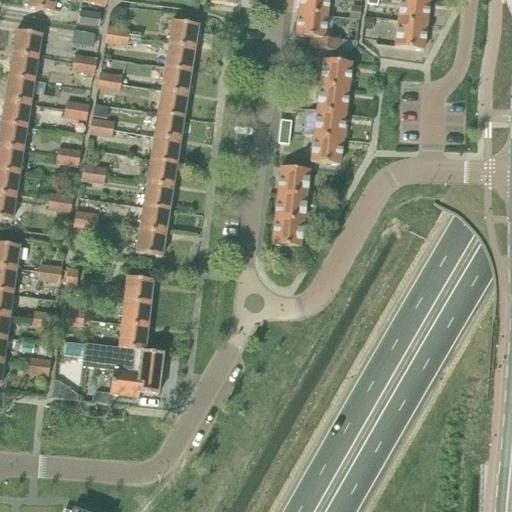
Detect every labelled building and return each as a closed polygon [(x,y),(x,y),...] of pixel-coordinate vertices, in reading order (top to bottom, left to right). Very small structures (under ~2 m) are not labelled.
[(52,12),(53,0),(27,0),(26,8),(52,12)] [(299,0),(298,14),(325,17),(326,0),(299,0)] [(368,0),(368,8),(375,8),(375,7),(378,7),(378,0),(368,0)] [(427,1),(419,0),(399,0),(397,23),(424,26),(427,1)] [(356,19),(357,9),(348,8),(346,18),(356,19)] [(97,28),(99,15),(79,12),(77,25),(97,28)] [(310,38),(309,48),(341,52),(342,41),(322,39),(325,17),(298,14),(295,36),(310,38)] [(363,18),(362,28),(373,29),(374,19),(363,18)] [(171,23),(168,46),(194,50),(198,27),(171,23)] [(424,26),(397,23),(394,48),(421,52),(424,26)] [(107,36),(129,39),(130,33),(108,29),(107,36)] [(12,56),(37,60),(41,37),(15,33),(12,56)] [(90,48),(92,36),(73,33),(71,45),(90,48)] [(128,46),(129,39),(107,36),(106,42),(128,46)] [(168,46),(164,69),(190,73),(194,50),(168,46)] [(347,53),(341,52),(309,48),(308,60),(322,61),(319,87),(346,90),(349,65),(345,64),(347,53)] [(8,79),(34,83),(37,60),(12,56),(8,79)] [(72,66),(94,69),(96,61),(73,57),(72,66)] [(93,78),(94,69),(72,66),(71,74),(93,78)] [(164,69),(160,92),(187,96),(190,73),(164,69)] [(96,83),(119,87),(120,78),(98,74),(96,83)] [(5,102),(30,106),(34,83),(8,79),(5,102)] [(118,95),(119,87),(96,83),(95,92),(118,95)] [(119,87),(118,95),(126,97),(128,88),(119,87)] [(346,90),(319,87),(316,112),(343,115),(346,90)] [(160,92),(157,115),(183,119),(187,96),(160,92)] [(113,106),(114,96),(98,94),(97,104),(113,106)] [(1,125),(27,129),(30,106),(5,102),(1,125)] [(66,104),(65,111),(87,114),(88,107),(66,104)] [(87,114),(65,111),(64,118),(86,121),(87,114)] [(343,115),(316,112),(313,137),(340,140),(343,115)] [(157,115),(153,138),(180,142),(183,119),(157,115)] [(92,121),(91,128),(113,131),(114,124),(92,121)] [(0,133),(0,148),(23,152),(27,129),(1,125),(0,133)] [(113,131),(91,128),(90,134),(112,138),(113,131)] [(340,140),(313,137),(310,163),(337,166),(340,140)] [(153,138),(150,161),(176,166),(180,142),(153,138)] [(0,172),(20,176),(23,152),(0,148),(0,172)] [(58,150),(57,156),(80,160),(81,154),(58,150)] [(80,160),(57,156),(56,163),(79,166),(80,160)] [(150,161),(146,185),(172,189),(176,166),(150,161)] [(85,167),(84,174),(106,178),(107,171),(85,167)] [(281,168),(278,194),(306,197),(309,172),(281,168)] [(0,196),(16,199),(20,176),(0,172),(0,196)] [(106,178),(84,174),(82,181),(104,185),(106,178)] [(146,185),(142,208),(169,212),(172,189),(146,185)] [(306,197),(278,194),(275,219),(302,222),(306,197)] [(50,195),(49,202),(72,206),(73,199),(50,195)] [(0,220),(13,222),(16,199),(0,196),(0,220)] [(72,206),(49,202),(48,209),(71,213),(72,206)] [(142,208),(139,231),(165,235),(169,212),(142,208)] [(77,214),(76,220),(109,226),(110,219),(77,214)] [(302,222),(275,219),(272,244),(299,248),(302,222)] [(109,226),(76,220),(75,227),(110,232),(111,227),(109,226)] [(165,235),(139,231),(135,254),(161,258),(165,235)] [(0,268),(16,271),(20,248),(0,244),(0,268)] [(100,256),(108,258),(109,249),(102,248),(100,256)] [(61,277),(62,271),(63,263),(41,260),(39,274),(61,277)] [(0,292),(13,294),(16,271),(0,268),(0,292)] [(76,287),(78,272),(68,271),(66,286),(76,287)] [(60,284),(61,277),(39,274),(38,281),(60,284)] [(127,279),(124,302),(150,305),(152,282),(127,279)] [(0,316),(9,318),(13,294),(0,292),(0,316)] [(124,302),(121,325),(147,328),(150,305),(124,302)] [(62,311),(62,318),(83,321),(84,314),(62,311)] [(33,321),(55,324),(56,317),(33,314),(33,321)] [(0,340),(6,341),(9,318),(0,316),(0,340)] [(83,321),(62,318),(61,326),(82,328),(83,321)] [(54,330),(55,324),(33,321),(32,327),(54,330)] [(147,328),(121,325),(118,349),(144,352),(147,328)] [(20,343),(19,352),(31,353),(32,345),(20,343)] [(144,352),(118,349),(85,345),(82,368),(113,371),(110,395),(139,399),(139,393),(156,395),(161,354),(144,352)] [(18,366),(27,367),(28,360),(19,359),(18,366)] [(27,367),(49,370),(50,363),(28,360),(27,367)] [(48,377),(49,370),(27,367),(26,374),(48,377)] [(92,397),(91,402),(107,404),(108,394),(96,393),(92,397)]
